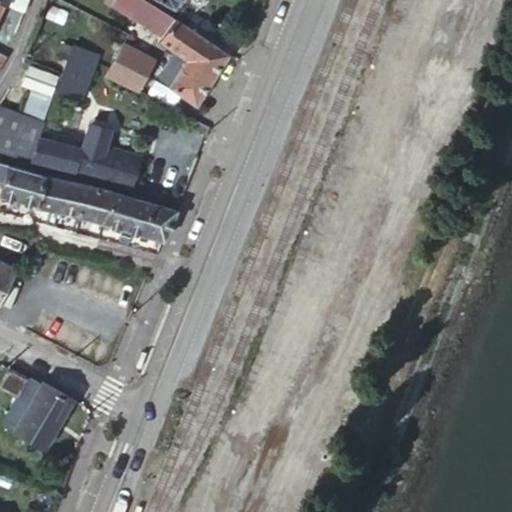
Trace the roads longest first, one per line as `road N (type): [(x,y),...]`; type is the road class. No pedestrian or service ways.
road 1 (secondary): [(309,2),(201,275)]
road 2 (unclassified): [(201,275),(25,226)]
road 3 (unclassified): [(148,414),(0,342)]
road 4 (secondary): [(201,275),(148,414)]
